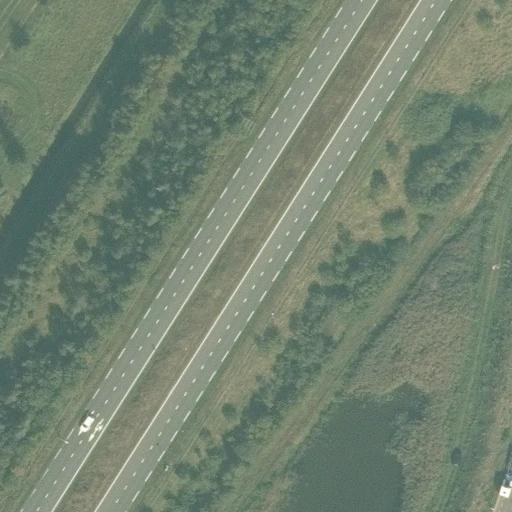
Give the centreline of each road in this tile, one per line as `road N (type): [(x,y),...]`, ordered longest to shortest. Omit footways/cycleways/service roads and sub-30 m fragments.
road 1 (primary): [(367,0),(33,511)]
road 2 (primary): [(113,511),(441,0)]
